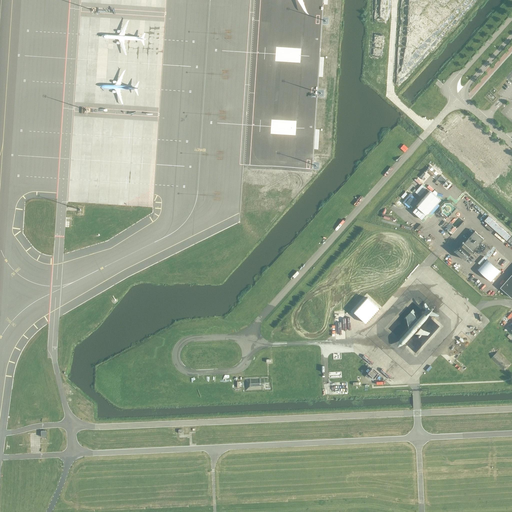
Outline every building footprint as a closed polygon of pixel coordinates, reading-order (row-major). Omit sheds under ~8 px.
[(438,179),(448,189),(453,184),(442,174),(438,179)] [(429,215),(442,199),(431,190),(433,188),(429,185),(427,188),(422,184),(414,194),(411,192),(403,201),(412,208),(416,204),(418,205),(413,211),(423,219),(427,213),(429,215)] [(489,215),(485,220),(508,240),(506,242),(511,247),(511,233),(493,217),(493,218),(489,215)] [(466,260),(484,239),(475,231),(457,252),(466,260)] [(488,261),(479,271),(492,282),(501,272),(488,261)] [(511,275),(501,288),(511,297),(511,275)] [(367,296),(353,311),(365,322),(379,307),(367,296)] [(398,347),(400,347),(402,345),(405,343),(414,334),(419,334),(417,337),(419,339),(422,335),(429,336),(431,333),(419,328),(427,320),(431,315),(438,315),(439,314),(433,311),(436,306),(435,306),(431,309),(427,303),(426,304),(427,311),(423,315),(418,320),(413,313),(414,312),(413,308),(408,313),(408,316),(405,319),(407,321),(409,320),(409,330),(400,339),(398,342),(397,345),(397,346),(398,347)] [(491,359),(492,360),(504,372),(511,364),(498,351),(491,359)] [(368,373),(374,378),(378,374),(372,368),(368,373)]
